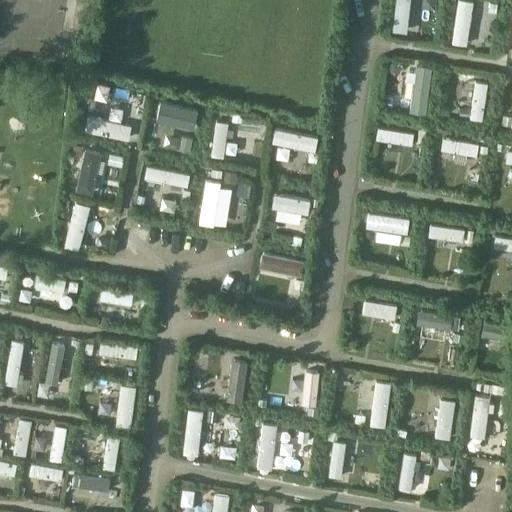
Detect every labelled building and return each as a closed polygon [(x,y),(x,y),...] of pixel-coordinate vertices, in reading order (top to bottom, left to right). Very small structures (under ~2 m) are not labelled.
[(399,0),(398,30),(411,31),(412,0),(399,0)] [(471,0),(455,0),(450,39),(466,41),(471,0)] [(432,5),(413,4),(412,28),(431,29),(432,5)] [(424,110),(430,64),(414,62),(409,108),(424,110)] [(483,118),(488,80),(474,78),(469,116),(483,118)] [(159,98),(156,117),(194,123),(197,104),(159,98)] [(108,112),(133,116),(135,103),(110,99),(108,112)] [(128,136),(130,122),(84,114),(82,128),(128,136)] [(223,156),(227,118),(216,117),(211,154),(223,156)] [(412,129),(377,124),(376,136),(411,141),(412,129)] [(317,132),(273,127),(271,143),(315,149),(317,132)] [(171,129),(168,142),(190,147),(193,135),(171,129)] [(478,139),(440,134),(438,148),(476,153),(478,139)] [(93,189),(99,149),(83,147),(77,186),(93,189)] [(142,178),(188,184),(190,168),(144,162),(142,178)] [(213,221),(219,178),(204,176),(199,219),(213,221)] [(278,217),(306,219),(307,193),(275,190),(274,203),(279,204),(278,217)] [(161,205),(176,208),(179,197),(164,193),(161,205)] [(79,248),(87,203),(71,200),(63,245),(79,248)] [(406,214),(367,209),(365,224),(404,229),(406,214)] [(463,225),(431,221),(429,235),(462,239),(463,225)] [(511,235),(493,233),(491,245),(511,247),(511,235)] [(302,255),(261,250),(259,265),(300,270),(302,255)] [(0,274),(6,275),(8,263),(0,262),(0,274)] [(62,290),(64,276),(36,271),(34,285),(62,290)] [(132,291),(100,286),(98,296),(131,301),(132,291)] [(358,313),(393,317),(395,302),(360,297),(358,313)] [(413,319),(454,324),(456,308),(415,303),(413,319)] [(511,324),(482,321),(480,333),(511,336),(511,324)] [(24,338),(11,336),(4,381),(17,383),(24,338)] [(65,339),(50,336),(43,377),(58,379),(65,339)] [(137,343),(100,337),(98,351),(135,357),(137,343)] [(233,355),(227,397),(241,399),(247,357),(233,355)] [(318,368),(303,366),(298,400),(314,402),(318,368)] [(342,372),(341,386),(355,387),(356,372),(342,372)] [(390,380),(374,378),(368,424),(384,426),(390,380)] [(479,380),(478,390),(495,391),(495,381),(479,380)] [(138,385),(119,382),(112,424),(131,427),(138,385)] [(489,392),(477,391),(471,434),(483,436),(489,392)] [(455,397),(440,395),(435,434),(450,436),(455,397)] [(185,445),(200,447),(204,410),(190,408),(185,445)] [(31,417),(18,415),(12,449),(25,451),(31,417)] [(269,469),(275,421),(264,420),(258,468),(269,469)] [(47,456),(62,459),(67,425),(52,422),(47,456)] [(100,463),(115,466),(121,431),(106,429),(100,463)] [(344,440),(333,438),(328,474),(340,476),(344,440)] [(415,450),(401,448),(397,485),(410,487),(415,450)] [(0,455),(0,469),(15,472),(17,458),(0,455)] [(29,458),(26,472),(64,479),(66,464),(29,458)] [(69,482),(108,488),(111,472),(72,466),(69,482)] [(215,492),(212,511),(226,511),(229,494),(215,492)]
